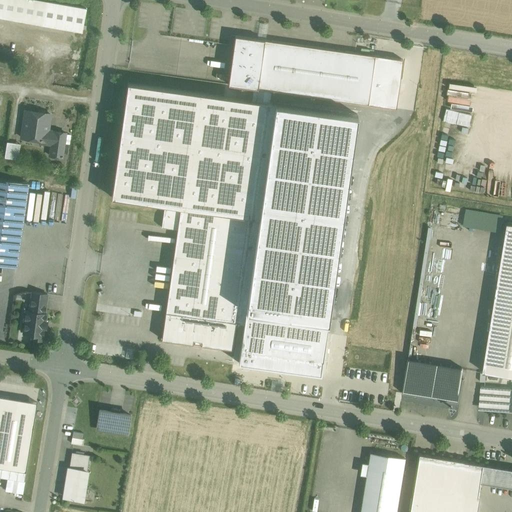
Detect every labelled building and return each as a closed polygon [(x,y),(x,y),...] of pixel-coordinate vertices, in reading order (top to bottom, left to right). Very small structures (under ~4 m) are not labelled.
[(89,10),(32,0),(0,0),(0,19),(84,34),(89,10)] [(403,59),(236,36),(229,84),(396,108),(403,59)] [(267,102),(128,83),(112,197),(165,204),(181,206),(177,229),(166,311),(236,321),(267,102)] [(354,114),(274,103),(239,362),(319,373),(354,114)] [(38,112),(26,110),(22,137),(41,140),(41,143),(52,144),(53,133),(50,132),(48,130),(50,114),(46,113),(44,111),(40,110),(38,112)] [(66,133),(53,131),(53,133),(52,144),(50,155),(63,157),(66,133)] [(20,144),(7,142),(5,157),(18,158),(20,144)] [(399,156),(395,180),(407,182),(411,158),(399,156)] [(29,183),(0,179),(0,264),(17,267),(29,183)] [(181,206),(165,204),(162,227),(177,229),(181,206)] [(504,231),(505,220),(496,219),(495,230),(504,231)] [(511,223),(508,222),(507,227),(485,359),(483,371),(511,376),(511,223)] [(47,294),(33,291),(30,311),(26,310),(24,321),(25,321),(24,332),(33,334),(32,338),(43,339),(45,327),(46,327),(47,320),(46,320),(47,313),(45,313),(47,294)] [(236,321),(166,311),(162,339),(193,343),(193,339),(195,339),(195,343),(199,344),(200,340),(202,340),(201,344),(232,349),(236,321)] [(463,367),(407,358),(402,392),(458,401),(463,367)] [(511,387),(481,385),(480,405),(511,407),(511,387)] [(37,402),(0,396),(0,477),(25,481),(37,402)] [(111,411),(100,409),(97,428),(128,433),(131,414),(119,412),(120,409),(112,408),(111,411)] [(90,455),(72,452),(69,468),(87,471),(90,455)] [(395,511),(405,457),(370,452),(360,511),(395,511)] [(483,464),(420,454),(410,511),(475,511),(480,482),(483,464)] [(511,486),(511,469),(483,464),(480,482),(511,486)] [(87,471),(69,468),(65,497),(82,499),(87,471)]
